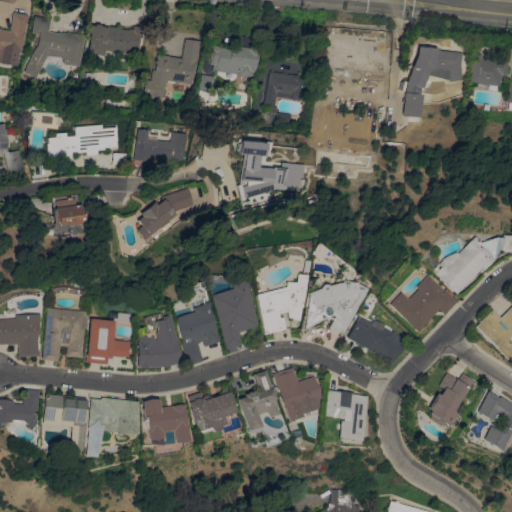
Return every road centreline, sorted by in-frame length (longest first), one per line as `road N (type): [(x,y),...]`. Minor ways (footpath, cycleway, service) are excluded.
road 1 (residential): [(397,392),(328,357),(283,349),(143,385),(0,373)]
road 2 (residential): [(479,511),(414,470),(391,439),(389,420),(397,392),(511,268)]
road 3 (residential): [(129,185),(0,194)]
